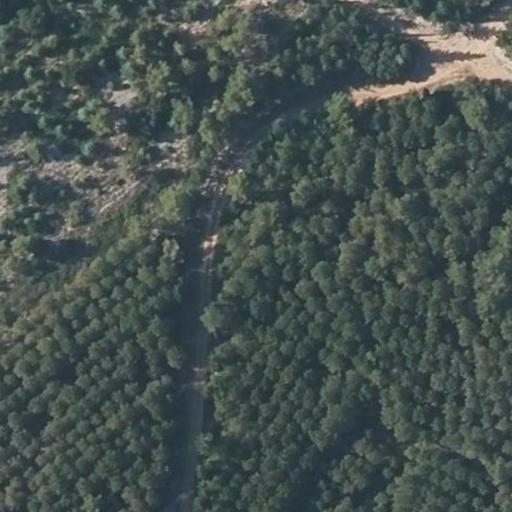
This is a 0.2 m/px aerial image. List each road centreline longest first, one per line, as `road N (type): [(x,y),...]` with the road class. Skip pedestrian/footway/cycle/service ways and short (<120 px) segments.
road 1 (track): [(511,12),(460,59),(264,138),(219,189),(199,266),(196,421),(182,511)]
road 2 (track): [(356,0),(511,85)]
